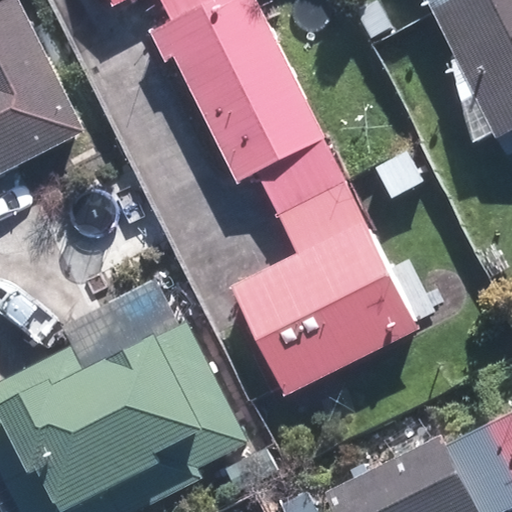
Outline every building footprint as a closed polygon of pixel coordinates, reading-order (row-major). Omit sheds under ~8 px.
[(0,179),(104,130),(42,0),(15,0),(0,7),(0,179)] [(170,0),(180,18),(216,0),(122,0),(125,5),(135,0),(170,0)] [(269,0),(223,0),(160,30),(175,62),(187,56),(247,181),(264,173),(284,214),(356,180),(269,0)] [(511,133),(511,0),(438,0),(507,136),(511,133)] [(416,151),(383,168),(398,197),(431,181),(416,151)] [(431,329),(357,182),(287,216),(306,255),(241,287),(295,396),(431,329)] [(81,346),(0,385),(0,460),(25,511),(143,511),(214,477),(209,467),(258,443),(198,322),(94,373),(81,346)] [(511,413),(492,424),(511,464),(511,413)] [(450,434),(335,491),(345,511),(504,511),(511,508),(511,464),(492,424),(454,443),(450,434)]
